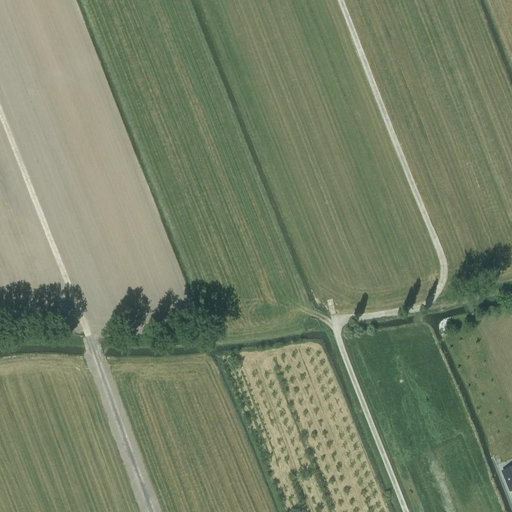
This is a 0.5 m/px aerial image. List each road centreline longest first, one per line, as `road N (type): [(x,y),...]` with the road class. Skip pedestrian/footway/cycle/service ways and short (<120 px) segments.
road 1 (track): [(511,293),(237,339),(0,344)]
road 2 (track): [(0,116),(150,511)]
road 3 (track): [(424,308),(437,296),(442,262),(340,0)]
road 4 (track): [(404,511),(329,299)]
